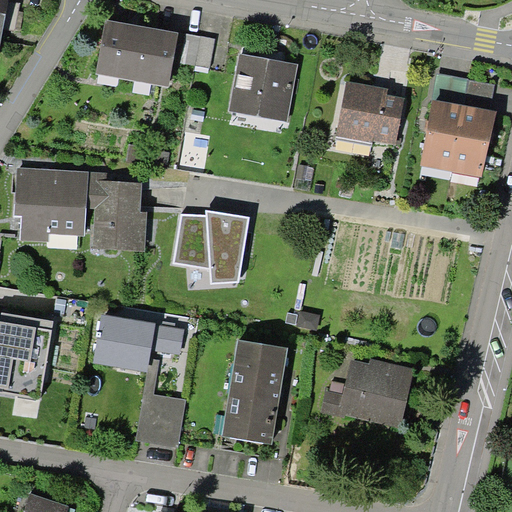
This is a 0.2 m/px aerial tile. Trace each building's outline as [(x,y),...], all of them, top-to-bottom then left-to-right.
[(0,0),(0,54),(1,55),(9,0),(0,0)] [(110,23),(102,73),(173,84),(182,34),(110,23)] [(215,38),(186,33),(181,65),(209,70),(215,38)] [(242,55),(232,110),(289,121),(300,66),(242,55)] [(433,100),(465,105),(469,79),(438,74),(433,100)] [(469,79),(465,105),(491,110),(496,83),(469,79)] [(411,95),(348,83),(338,133),(401,145),(411,95)] [(465,105),(433,100),(422,165),(486,176),(497,111),(491,110),(465,105)] [(130,144),(126,162),(165,169),(168,152),(130,144)] [(91,171),(18,167),(16,216),(22,216),(21,241),(50,242),(51,233),(88,235),(89,207),(91,171)] [(109,171),(91,171),(89,207),(97,207),(95,245),(141,247),(144,182),(108,180),(109,171)] [(247,219),(183,215),(176,257),(213,263),(215,280),(238,278),(247,219)] [(300,310),(297,325),(317,330),(320,314),(300,310)] [(154,366),(157,348),(183,352),(188,326),(108,313),(101,357),(154,366)] [(292,346),(241,338),(226,434),(277,442),(292,346)] [(328,390),(324,410),(403,427),(416,368),(371,358),(370,365),(353,361),(346,394),(328,390)] [(149,367),(137,440),(180,447),(187,399),(155,394),(159,369),(149,367)] [(30,497),(24,511),(60,511),(62,508),(30,497)]
